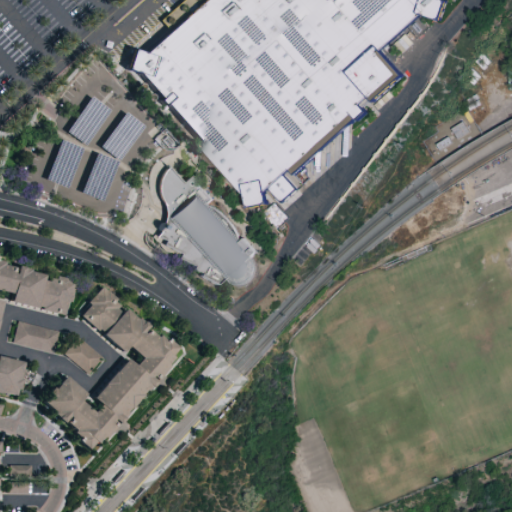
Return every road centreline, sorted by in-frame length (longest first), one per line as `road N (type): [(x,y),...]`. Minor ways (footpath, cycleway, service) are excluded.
road 1 (residential): [(0,233),(170,294)]
road 2 (residential): [(170,294),(141,260),(69,228)]
